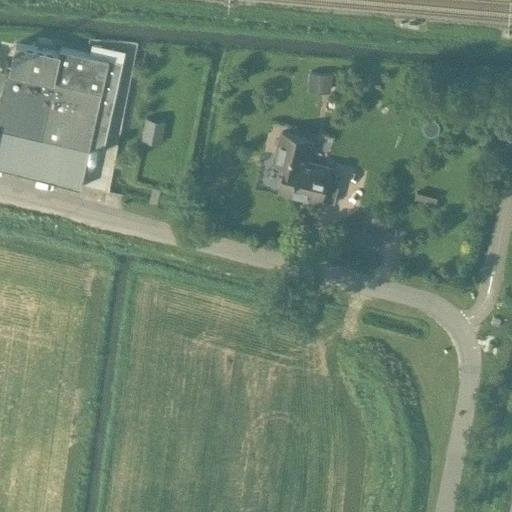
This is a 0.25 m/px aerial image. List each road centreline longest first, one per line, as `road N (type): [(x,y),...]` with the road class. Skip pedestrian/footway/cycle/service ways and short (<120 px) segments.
road 1 (unclassified): [(443,511),(469,363),(458,330),(439,310),(0,197)]
road 2 (residential): [(0,266),(194,309),(161,450)]
road 3 (residential): [(0,454),(161,450)]
